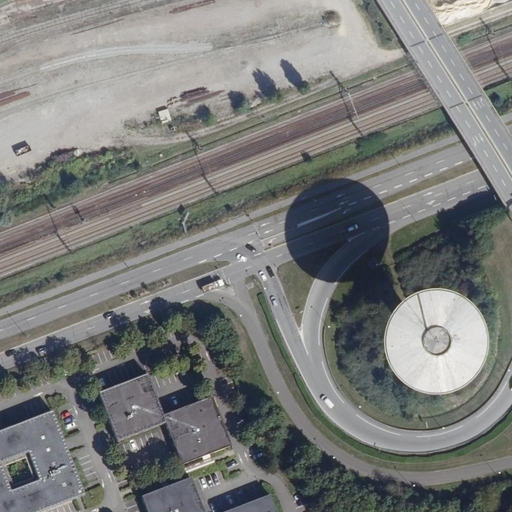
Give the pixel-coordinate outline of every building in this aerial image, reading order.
[(157,112),(161,123),(170,121),(167,109),(157,112)] [(436,294),(414,292),(406,295),(395,298),(393,299),(375,318),(369,331),(368,349),(374,370),(385,383),(407,394),(423,396),(441,391),(459,378),(469,362),(472,341),(468,322),(457,307),(436,294)] [(116,443),(158,427),(162,416),(146,376),(97,395),(116,443)] [(210,398),(169,414),(166,424),(164,425),(181,465),(200,457),(208,454),(229,446),(210,398)] [(0,511),(42,511),(75,499),(73,495),(74,493),(76,491),(82,488),(54,414),(52,412),(0,431),(0,511)] [(164,425),(166,424),(169,414),(162,416),(158,427),(164,425)] [(168,480),(170,481),(214,464),(212,457),(210,458),(208,454),(200,457),(202,461),(163,477),(164,477),(168,480)] [(166,482),(170,481),(168,480),(164,477),(163,477),(157,479),(156,479),(159,485),(160,485),(162,490),(167,487),(166,482)] [(203,511),(190,479),(167,487),(162,490),(141,498),(146,511),(203,511)] [(84,496),(82,488),(76,491),(74,493),(73,495),(75,499),(84,496)] [(231,511),(276,511),(270,496),(231,511)]
